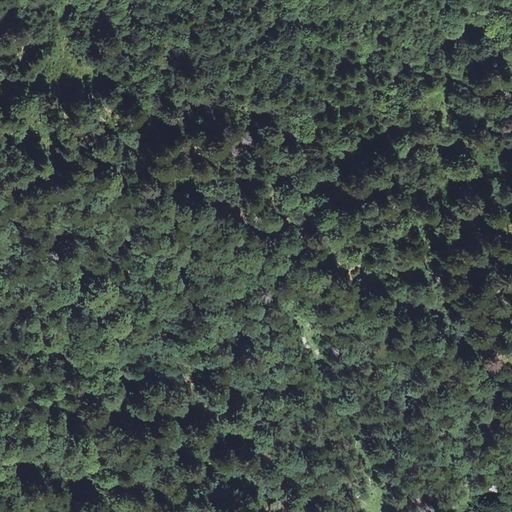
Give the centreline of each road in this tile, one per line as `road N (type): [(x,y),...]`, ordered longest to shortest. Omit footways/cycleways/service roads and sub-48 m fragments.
road 1 (track): [(435,0),(441,71),(427,108),(431,200),(412,254),(388,275),(359,275),(267,238),(161,173),(89,156),(45,155),(15,172),(0,200)]
road 2 (track): [(55,0),(49,45),(15,129),(15,172)]
